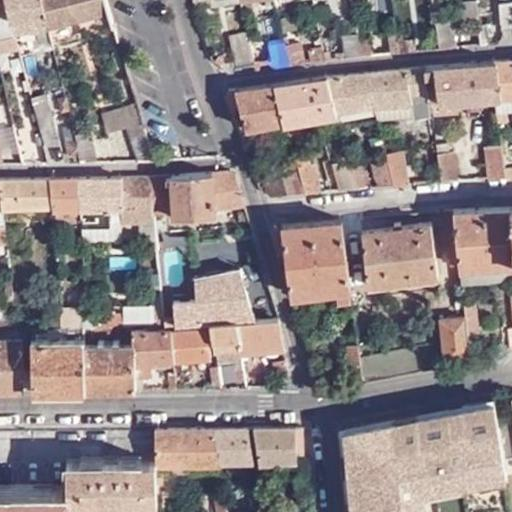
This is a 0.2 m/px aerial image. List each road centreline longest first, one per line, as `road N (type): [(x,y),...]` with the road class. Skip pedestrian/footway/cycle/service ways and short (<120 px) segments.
road 1 (residential): [(0,405),(323,405)]
road 2 (residential): [(213,82),(511,47)]
road 3 (residential): [(262,212),(511,190)]
road 4 (residential): [(0,166),(241,159)]
road 5 (residential): [(262,212),(323,405)]
road 6 (residential): [(323,405),(511,371)]
